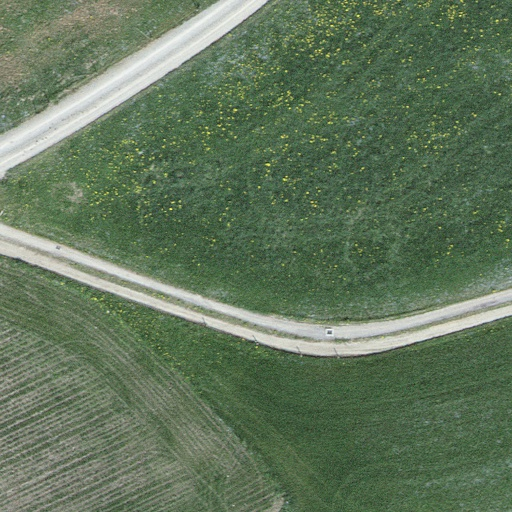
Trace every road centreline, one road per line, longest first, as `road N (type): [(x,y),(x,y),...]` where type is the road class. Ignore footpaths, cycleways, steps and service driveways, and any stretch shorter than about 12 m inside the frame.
road 1 (track): [(511,302),(339,354),(0,243)]
road 2 (track): [(209,0),(0,130)]
